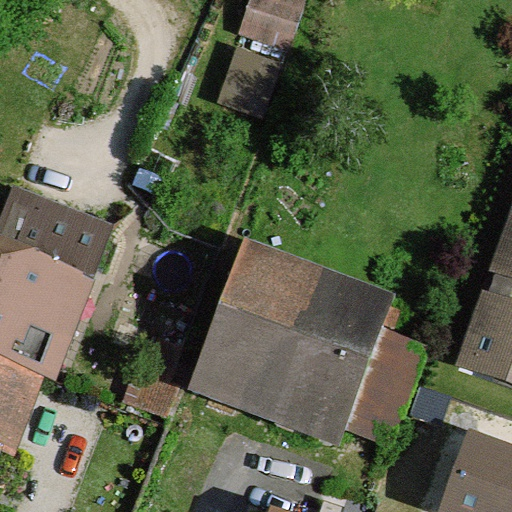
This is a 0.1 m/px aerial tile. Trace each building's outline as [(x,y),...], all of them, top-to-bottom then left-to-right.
[(298,5),(284,0),(255,0),(242,33),(282,47),(298,5)] [(273,118),(296,58),(249,41),(226,100),(273,118)] [(14,202),(0,238),(0,249),(89,283),(107,237),(14,202)] [(0,364),(29,376),(40,380),(77,287),(86,291),(89,283),(0,249),(0,364)] [(511,255),(499,293),(511,297),(511,255)] [(344,435),(345,430),(376,349),(383,329),(393,332),(400,316),(245,259),(192,394),(198,396),(202,384),(211,388),(241,398),(280,412),(324,430),(344,435)] [(511,297),(499,293),(473,370),(511,383),(511,297)] [(171,385),(187,339),(169,332),(150,378),(138,374),(127,406),(170,420),(181,392),(171,385)] [(419,364),(376,349),(345,430),(389,447),(419,364)] [(0,364),(0,450),(29,376),(0,364)] [(134,511),(151,467),(99,449),(74,511),(134,511)] [(511,511),(511,471),(469,456),(448,511),(511,511)]
